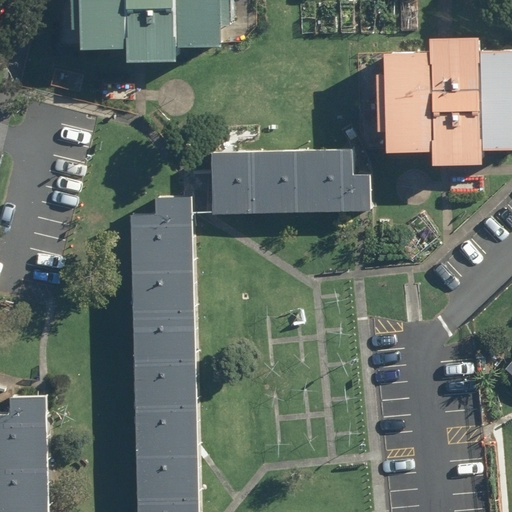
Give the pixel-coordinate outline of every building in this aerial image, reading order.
[(257,0),(77,0),(79,56),(260,49),(257,0)] [(511,50),(482,51),(482,37),(432,39),(432,53),(386,54),(375,67),(377,133),(388,132),(389,153),(432,152),(432,166),(485,164),(484,150),(511,149),(511,50)] [(213,215),(372,211),(371,174),(353,174),(352,149),(211,153),(213,215)] [(156,214),(131,214),(137,511),(199,511),(192,197),(155,198),(156,214)] [(10,415),(0,415),(0,511),(47,511),(46,397),(9,398),(10,415)]
